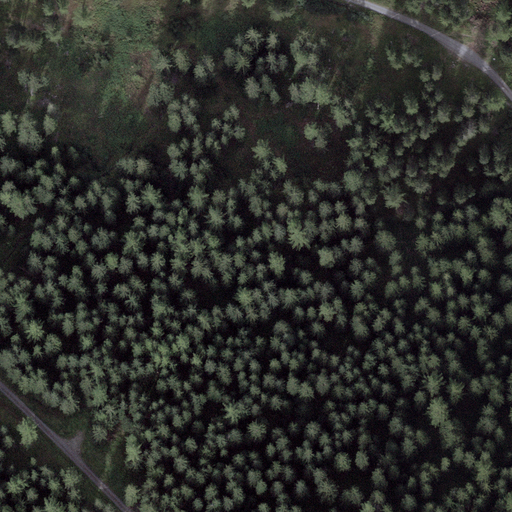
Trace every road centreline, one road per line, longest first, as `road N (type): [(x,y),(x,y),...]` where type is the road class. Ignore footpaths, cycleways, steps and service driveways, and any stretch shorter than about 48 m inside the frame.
road 1 (track): [(127,511),(0,379)]
road 2 (track): [(511,94),(464,43),(371,0)]
